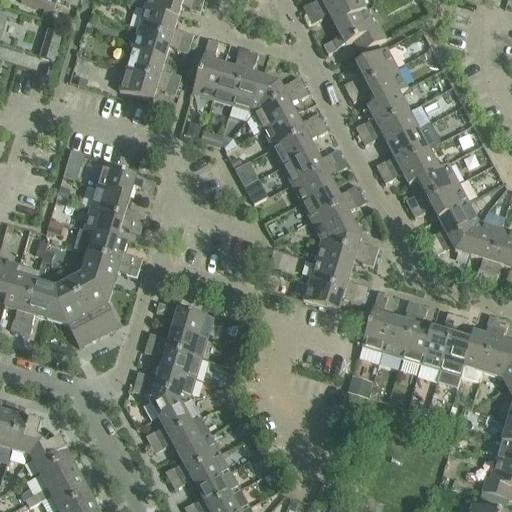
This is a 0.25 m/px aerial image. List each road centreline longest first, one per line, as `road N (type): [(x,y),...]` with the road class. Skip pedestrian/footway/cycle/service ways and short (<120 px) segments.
road 1 (residential): [(511,311),(421,285),(307,60)]
road 2 (residential): [(163,152),(54,116),(31,133),(0,207)]
road 3 (residential): [(80,398),(125,374),(155,268)]
road 4 (residential): [(155,268),(258,298),(280,324)]
road 5 (residential): [(163,152),(202,42),(220,35)]
road 6 (residential): [(144,511),(80,398)]
